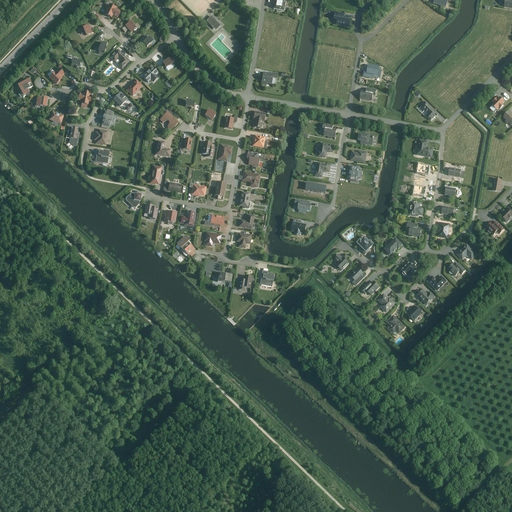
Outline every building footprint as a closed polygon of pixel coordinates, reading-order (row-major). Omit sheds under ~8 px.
[(283,0),(274,0),(273,9),(284,11),(286,0),(283,0)] [(511,0),(503,0),(503,3),(505,3),(504,8),(511,9),(511,0)] [(114,16),(118,18),(121,12),(115,9),(116,8),(109,5),(105,14),(111,18),(113,14),(114,15),(114,16)] [(337,25),(348,26),(349,18),(344,17),(344,14),(336,13),(334,19),(337,20),(337,25)] [(220,26),(210,17),(212,18),(210,20),(208,22),(210,24),(213,27),(212,28),(217,23),(220,26)] [(130,22),(122,29),(125,33),(128,30),(131,33),(133,30),(134,31),(137,29),(134,25),(133,26),(130,22)] [(86,36),(93,33),(92,29),(90,29),(89,26),(83,28),(86,36)] [(150,45),(154,42),(151,39),(150,39),(148,37),(147,38),(145,36),(139,42),(144,46),(145,45),(147,47),(150,44),(150,45)] [(102,52),(105,52),(106,47),(107,47),(108,43),(104,42),(104,44),(101,43),(100,47),(99,47),(98,52),(102,52)] [(129,62),(118,51),(111,58),(115,62),(118,58),(121,62),(118,65),(122,69),(129,62)] [(163,63),(166,68),(173,64),(169,57),(165,60),(166,61),(163,63)] [(72,63),(71,66),(77,67),(77,68),(80,69),(81,65),(80,65),(81,62),(77,61),(77,60),(72,59),(71,62),(72,63)] [(147,82),(157,72),(151,67),(141,77),(147,82)] [(365,74),(364,78),(372,79),(373,75),(378,76),(379,69),(369,67),(368,74),(365,74)] [(64,74),(59,69),(55,73),(54,73),(49,78),(56,84),(61,79),(59,77),(60,76),(61,77),(64,74)] [(271,84),(272,78),(277,78),(277,74),(273,74),(272,75),(263,74),(262,83),(271,84)] [(29,80),(25,82),(18,86),(22,93),(21,93),(23,97),(25,96),(26,97),(27,97),(28,97),(29,97),(30,96),(30,95),(30,94),(27,90),(33,87),(29,80)] [(135,95),(136,94),(136,93),(142,86),(136,81),(127,91),(133,96),(134,96),(135,95)] [(362,91),(360,99),(372,101),(373,96),(375,97),(376,90),(368,89),(367,92),(362,91)] [(90,99),(91,99),(91,97),(90,97),(90,93),(83,92),(83,95),(80,95),(79,100),(82,101),(81,104),(82,104),(87,105),(88,105),(89,102),(90,102),(90,100),(90,99)] [(121,93),(117,97),(116,96),(112,100),(115,103),(117,106),(118,105),(120,107),(127,100),(121,93)] [(502,104),(504,102),(500,97),(498,100),(496,99),(493,102),(495,103),(492,105),(496,109),(499,107),(500,108),(503,105),(502,104)] [(41,98),(41,99),(38,99),(37,103),(36,102),(35,108),(40,109),(40,108),(43,108),(43,107),(46,107),(48,99),(41,98)] [(186,104),(185,107),(191,108),(191,109),(194,110),(195,106),(194,106),(195,103),(191,102),(191,101),(186,100),(185,104),(186,104)] [(431,121),(438,114),(426,102),(421,107),(428,114),(426,116),(431,121)] [(212,120),(215,115),(209,110),(204,117),(208,119),(209,118),(212,120)] [(109,126),(113,113),(106,111),(102,124),(109,126)] [(57,114),(52,112),(49,120),(61,124),(64,117),(59,115),(57,114)] [(265,114),(260,113),(255,112),(254,120),(255,120),(254,128),(260,129),(261,129),(262,128),(262,127),(263,126),(262,125),(262,124),(261,124),(260,124),(261,121),(263,121),(264,121),(265,114)] [(160,120),(163,123),(168,121),(170,123),(168,128),(171,131),(178,124),(175,121),(167,113),(160,120)] [(226,118),(224,128),(232,130),(233,123),(236,123),(237,117),(234,117),(233,119),(226,118)] [(324,124),(323,130),(325,131),(324,136),(335,138),(336,130),(332,129),(333,126),(324,124)] [(78,129),(72,128),(70,137),(66,136),(66,138),(70,139),(69,143),(73,147),(76,147),(78,138),(77,138),(78,129)] [(95,140),(97,140),(97,144),(106,145),(108,132),(99,130),(98,136),(96,136),(95,140)] [(365,136),(359,135),(358,141),(361,141),(361,144),(372,146),(374,136),(365,134),(365,136)] [(253,146),(266,149),(267,142),(264,141),(265,138),(256,136),(255,137),(253,146)] [(180,150),(183,151),(183,149),(190,150),(192,140),(190,140),(189,138),(186,140),(185,139),(184,142),(181,141),(180,150)] [(418,154),(431,157),(432,150),(426,149),(427,143),(420,141),(418,154)] [(158,142),(156,155),(169,157),(170,150),(164,149),(165,143),(158,142)] [(213,158),(214,150),(215,148),(211,148),(212,144),(204,142),(202,154),(207,155),(207,157),(213,158)] [(326,151),(332,152),(334,146),(321,144),(319,157),(325,158),(326,151)] [(229,147),(222,146),(221,146),(219,160),(227,161),(228,154),(231,154),(232,149),(229,148),(229,147)] [(109,152),(99,150),(99,152),(98,152),(96,162),(102,163),(107,164),(108,158),(109,152)] [(352,153),(351,161),(365,163),(366,153),(358,152),(358,154),(352,153)] [(260,157),(253,156),(247,155),(247,159),(249,160),(248,165),(258,167),(259,161),(260,157)] [(321,177),(323,171),(329,172),(330,166),(317,163),(315,176),(321,177)] [(417,174),(428,176),(430,169),(429,169),(430,166),(423,165),(418,164),(417,174)] [(159,184),(161,168),(153,167),(151,181),(155,181),(154,184),(158,185),(158,184),(159,184)] [(357,182),(359,168),(351,167),(349,181),(357,182)] [(448,176),(460,178),(461,170),(450,168),(448,176)] [(260,176),(244,173),(243,181),(251,182),(250,187),(256,188),(257,183),(258,184),(260,176)] [(501,188),(503,188),(503,186),(501,185),(502,181),(494,180),(493,184),(492,184),(491,186),(493,187),(492,190),(500,192),(501,188)] [(217,187),(215,196),(218,196),(217,200),(223,201),(224,191),(223,190),(224,188),(225,189),(226,184),(222,184),(223,183),(217,182),(216,187),(217,187)] [(173,192),(176,192),(176,193),(181,193),(182,186),(169,183),(168,191),(173,192)] [(190,184),(189,188),(193,188),(192,195),(196,196),(196,195),(204,196),(206,188),(194,186),(194,185),(190,184)] [(326,192),(326,188),(307,185),(306,190),(325,193),(326,193),(325,193),(326,192)] [(425,195),(426,188),(415,186),(413,196),(418,197),(418,196),(424,197),(425,195)] [(456,189),(448,188),(446,187),(445,195),(455,197),(455,195),(456,195),(457,195),(457,192),(457,191),(456,191),(456,189)] [(250,194),(242,193),(239,206),(244,207),(244,208),(244,209),(248,209),(249,209),(250,204),(249,203),(248,203),(250,194)] [(126,199),(136,208),(139,205),(140,200),(141,196),(136,195),(130,194),(126,199)] [(302,213),(306,213),(306,211),(310,211),(311,205),(307,205),(308,202),(296,200),(295,203),(299,204),(298,209),(302,210),(302,213)] [(419,208),(420,204),(412,202),(409,215),(418,216),(418,215),(422,215),(423,209),(419,208)] [(151,208),(151,206),(146,205),(144,215),(149,215),(148,219),(150,219),(154,220),(156,220),(157,216),(158,213),(157,213),(158,209),(151,208)] [(443,207),(442,214),(453,216),(454,209),(443,207)] [(507,223),(511,217),(511,213),(507,208),(500,215),(502,217),(501,218),(504,221),(505,221),(507,223)] [(172,213),(169,212),(166,212),(164,222),(168,222),(168,223),(168,224),(169,225),(171,225),(172,225),(172,224),(172,223),(174,223),(175,216),(176,216),(177,213),(172,212),(172,213)] [(195,214),(187,212),(186,218),(182,218),(181,224),(185,225),(193,226),(195,214)] [(252,225),(254,216),(248,215),(247,222),(240,221),(239,227),(251,229),(252,228),(253,228),(254,226),(253,225),(252,225)] [(222,217),(221,218),(212,216),(211,223),(205,222),(205,225),(212,227),(213,223),(222,225),(223,220),(224,220),(224,219),(223,218),(222,217)] [(488,232),(489,233),(490,233),(491,233),(493,235),(496,233),(497,234),(498,233),(499,234),(504,229),(497,222),(494,225),(492,223),(486,228),(489,230),(488,231),(488,232)] [(306,225),(298,224),(293,223),(291,231),(295,232),(294,235),(297,236),(298,236),(300,236),(301,233),(304,233),(306,225)] [(409,235),(420,237),(421,229),(417,228),(418,225),(408,223),(407,229),(410,230),(409,235)] [(449,225),(440,223),(439,229),(437,229),(436,233),(438,233),(438,237),(447,238),(449,225)] [(206,242),(206,246),(211,247),(212,243),(219,244),(220,239),(218,238),(218,235),(206,233),(205,241),(206,242)] [(251,236),(241,234),(238,234),(237,242),(240,242),(239,247),(245,248),(246,243),(250,244),(251,236)] [(192,256),(194,253),(192,251),(194,250),(189,244),(191,243),(185,237),(177,245),(181,249),(180,249),(183,253),(185,252),(188,255),(190,254),(192,256)] [(373,245),(370,242),(369,243),(364,238),(361,241),(360,240),(357,243),(364,250),(362,252),(365,255),(370,250),(369,249),(373,245)] [(402,246),(396,239),(392,243),(391,242),(388,245),(389,246),(385,250),(387,252),(386,253),(389,256),(390,255),(397,248),(399,249),(402,246)] [(458,255),(462,259),(467,255),(471,259),(476,255),(467,245),(458,255)] [(339,255),(336,258),(334,259),(337,262),(335,263),(336,265),(336,266),(335,267),(338,270),(339,268),(342,271),(349,264),(343,258),(342,258),(341,257),(339,255)] [(410,273),(412,276),(414,274),(414,273),(417,270),(415,268),(417,265),(413,261),(410,264),(409,263),(401,270),(403,272),(402,273),(402,274),(404,276),(405,276),(406,275),(407,276),(410,273)] [(466,271),(459,265),(460,264),(459,263),(456,266),(453,264),(448,269),(450,271),(450,272),(450,273),(451,274),(452,274),(453,274),(455,276),(457,274),(458,275),(459,275),(460,273),(462,275),(466,271)] [(353,283),(356,286),(361,281),(358,278),(363,274),(358,269),(351,277),(355,281),(353,283)] [(223,274),(220,273),(219,277),(218,277),(217,282),(221,283),(221,282),(224,283),(224,280),(231,282),(231,283),(233,275),(223,273),(223,274)] [(261,279),(260,285),(272,287),(272,282),(273,282),(274,275),(267,274),(267,276),(263,275),(263,279),(261,279)] [(247,288),(252,289),(254,278),(246,277),(245,281),(241,280),(240,290),(246,291),(247,288)] [(432,277),(428,282),(437,291),(446,281),(442,277),(437,281),(432,277)] [(366,294),(368,292),(371,296),(379,288),(373,282),(370,285),(368,282),(361,290),(366,294)] [(422,300),(422,302),(429,302),(435,297),(430,292),(428,295),(423,290),(417,296),(422,300)] [(384,295),(378,301),(383,305),(381,306),(387,312),(395,304),(389,298),(388,300),(386,298),(387,298),(384,295)] [(407,315),(413,321),(421,314),(418,311),(420,309),(417,306),(416,308),(415,308),(407,315)] [(396,330),(399,333),(404,327),(396,319),(392,323),(389,320),(388,322),(392,326),(389,329),(393,333),(396,330)]
